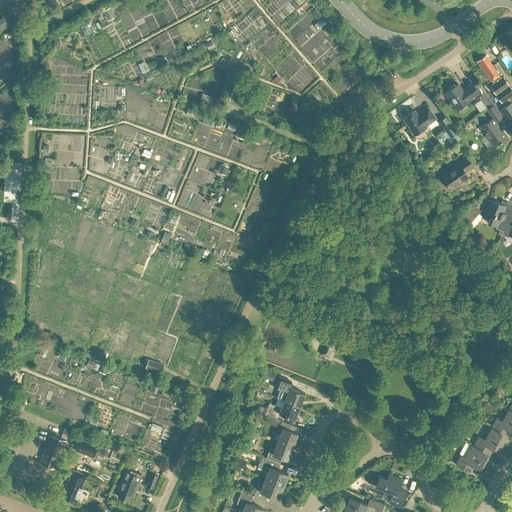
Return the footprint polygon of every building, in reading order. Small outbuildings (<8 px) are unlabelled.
[(110,7),(103,11),(108,19),(115,15),(110,7)] [(315,8),(312,11),(317,18),(321,15),(315,8)] [(337,29),(333,33),(338,38),(341,35),(337,29)] [(4,42),(0,43),(0,68),(7,64),(4,60),(12,55),(4,42)] [(478,60),(476,61),(490,81),(490,80),(492,83),(490,85),(501,100),(511,92),(511,88),(503,76),(499,79),(497,76),(499,74),(485,55),(478,59),(478,60)] [(227,102),(241,107),(249,86),(235,81),(227,102)] [(479,92),(474,85),(472,82),(462,89),(457,83),(444,92),(456,109),(469,100),(469,99),(479,92)] [(478,97),(486,109),(493,104),(494,103),(486,91),(478,97)] [(499,109),(509,124),(511,122),(511,103),(511,101),(499,109)] [(493,104),(486,109),(492,117),(479,126),(493,145),(506,136),(496,121),(502,116),(493,104)] [(409,128),(414,134),(426,126),(425,125),(435,118),(428,107),(420,112),(420,113),(418,115),(414,109),(403,117),(410,127),(409,128)] [(483,113),(474,119),(477,123),(486,117),(483,113)] [(297,117),(294,122),(302,125),(304,120),(297,117)] [(439,120),(446,130),(451,126),(444,117),(439,120)] [(238,128),(236,134),(243,137),(246,131),(238,128)] [(435,135),(444,146),(450,142),(442,130),(435,135)] [(144,149),(142,155),(149,157),(151,151),(144,149)] [(465,171),(473,166),(469,159),(466,155),(452,164),(453,167),(441,175),(446,184),(447,186),(448,186),(450,189),(468,176),(465,171)] [(228,166),(221,163),(218,171),(225,174),(228,166)] [(174,192),(169,190),(165,199),(171,201),(174,192)] [(272,201),(275,194),(269,191),(266,198),(272,201)] [(496,239),(499,240),(511,206),(511,203),(502,199),(501,202),(495,201),(495,202),(490,200),(484,214),(489,216),(487,221),(496,225),(495,227),(502,230),(501,234),(498,233),(496,239)] [(472,205),(462,217),(468,225),(479,212),(472,205)] [(511,206),(499,240),(502,241),(504,235),(508,237),(509,234),(511,235),(511,207),(511,206)] [(322,350),(330,353),(337,336),(329,333),(322,350)] [(145,367),(160,373),(164,364),(149,358),(148,359),(145,358),(144,363),(146,364),(145,367)] [(89,359),(86,366),(91,368),(94,361),(89,359)] [(273,377),(274,369),(264,367),(263,375),(273,377)] [(277,397),(283,399),(299,406),(304,393),(289,386),(291,381),(279,376),(275,387),(280,389),(277,397)] [(181,407),(184,401),(177,398),(174,403),(181,407)] [(299,406),(283,399),(280,407),(269,402),(264,413),(276,418),(279,412),(294,419),(299,406)] [(490,427),(507,436),(510,430),(511,430),(511,410),(508,408),(502,420),(495,417),(490,427)] [(273,438),(277,440),(293,446),(294,444),(293,444),(297,433),(292,431),(294,425),(281,420),(273,438)] [(478,435),(473,445),(490,454),(493,448),(499,452),(507,436),(490,427),(484,439),(478,435)] [(243,444),(249,446),(255,432),(249,430),(243,444)] [(39,462),(54,468),(66,440),(51,434),(39,462)] [(74,449),(93,456),(97,445),(79,438),(74,449)] [(270,446),(266,457),(279,462),(281,457),(287,459),(291,448),(292,448),(293,446),(277,440),(274,447),(270,446)] [(490,454),(473,445),(470,444),(464,456),(460,454),(455,463),(470,472),(473,466),(481,470),(490,454)] [(110,448),(103,446),(101,452),(108,455),(110,448)] [(109,458),(117,462),(120,454),(112,451),(109,458)] [(267,472),(264,478),(283,485),(288,473),(277,469),(280,462),(279,462),(266,457),(262,456),(260,462),(259,462),(257,468),(267,472)] [(120,488),(117,496),(129,500),(131,495),(133,495),(141,474),(126,468),(118,487),(120,488)] [(64,497),(72,501),(74,497),(77,498),(79,497),(83,489),(80,488),(86,475),(72,469),(64,489),(67,490),(64,497)] [(146,485),(153,488),(158,475),(151,473),(146,485)] [(392,492),(388,501),(399,506),(405,491),(398,488),(402,479),(389,473),(387,479),(379,476),(375,486),(392,492)] [(228,484),(233,486),(236,480),(230,478),(228,484)] [(283,485),(264,478),(261,485),(258,484),(253,495),(265,500),(268,493),(278,497),(283,485)] [(244,506),(242,511),(261,511),(263,508),(249,503),(253,495),(241,490),(236,503),(244,506)] [(349,496),(344,509),(350,511),(364,511),(366,509),(374,511),(380,511),(384,503),(369,498),(367,503),(349,496)]
